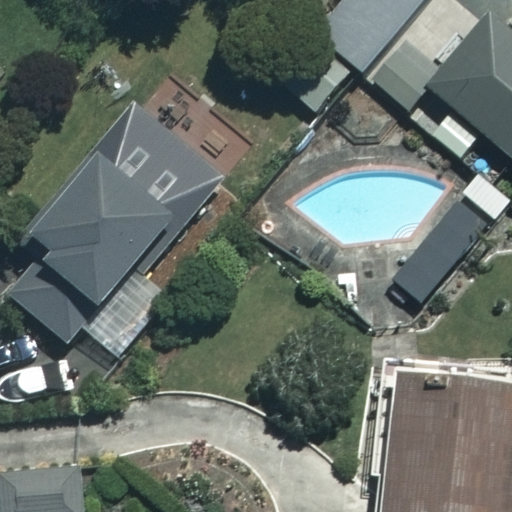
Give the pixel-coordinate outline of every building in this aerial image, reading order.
[(425,0),(348,0),(316,34),(357,72),(425,0)] [(511,37),(488,18),(427,91),(511,161),(511,37)] [(187,205),(110,136),(21,234),(44,254),(7,295),(62,344),(187,205)] [(509,511),(511,484),(511,388),(387,379),(377,511),(509,511)] [(81,511),(80,472),(0,475),(0,511),(81,511)]
